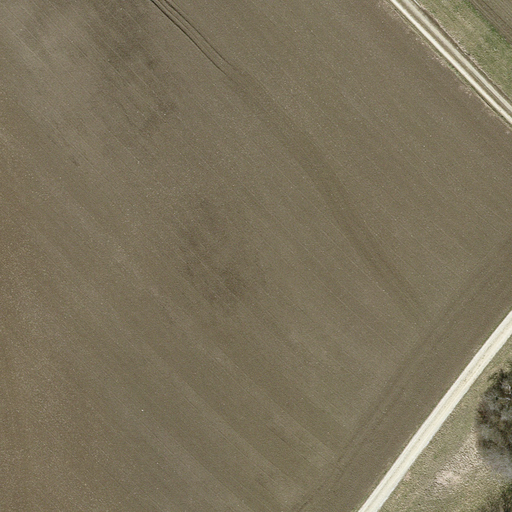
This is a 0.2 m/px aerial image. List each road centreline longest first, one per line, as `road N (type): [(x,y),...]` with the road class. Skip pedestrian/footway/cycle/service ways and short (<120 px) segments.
road 1 (track): [(511,323),(368,511)]
road 2 (track): [(401,0),(511,112)]
